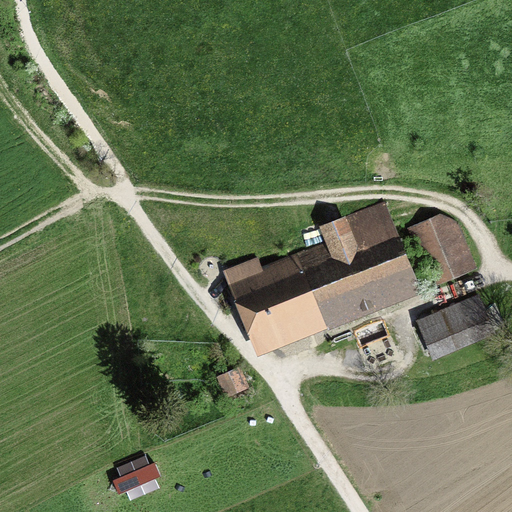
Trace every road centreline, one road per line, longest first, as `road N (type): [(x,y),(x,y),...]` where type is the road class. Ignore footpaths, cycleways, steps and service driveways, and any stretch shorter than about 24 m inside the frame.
road 1 (track): [(511,272),(502,273),(468,219),(425,196),(128,197)]
road 2 (track): [(502,273),(260,367)]
road 3 (track): [(128,197),(88,189),(0,86)]
